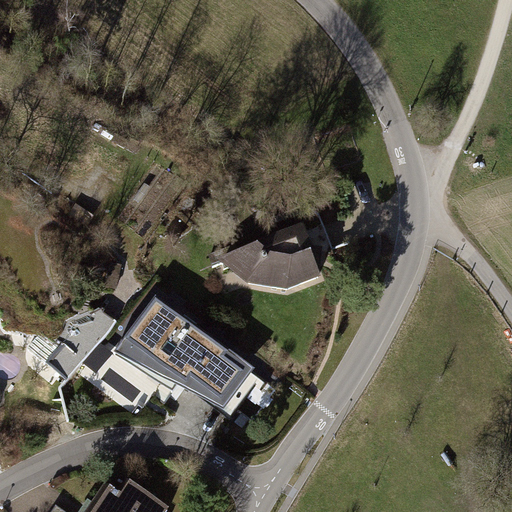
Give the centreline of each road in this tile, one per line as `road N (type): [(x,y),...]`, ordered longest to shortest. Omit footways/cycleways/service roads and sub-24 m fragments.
road 1 (tertiary): [(415,203),(410,251),(391,299),(262,496)]
road 2 (residential): [(262,496),(174,444),(104,443),(0,493)]
road 3 (tertiary): [(315,0),(383,102),(409,164),(415,203)]
road 4 (track): [(415,203),(470,113),(506,0)]
road 5 (residential): [(511,308),(415,203)]
